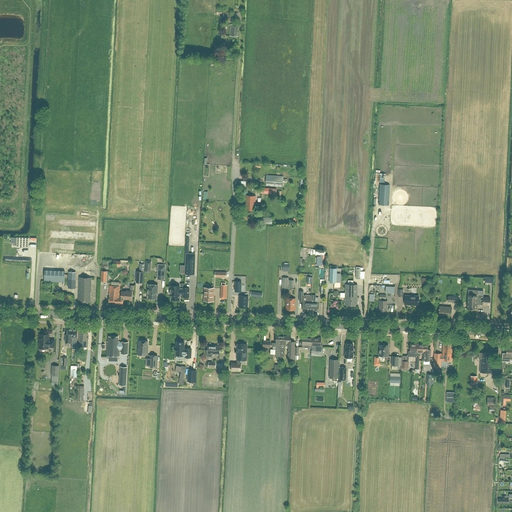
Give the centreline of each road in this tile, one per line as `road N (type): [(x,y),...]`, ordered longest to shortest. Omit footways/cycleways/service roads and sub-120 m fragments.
road 1 (tertiary): [(502,331),(229,321)]
road 2 (tertiary): [(229,321),(0,313)]
road 3 (residential): [(229,321),(233,160)]
